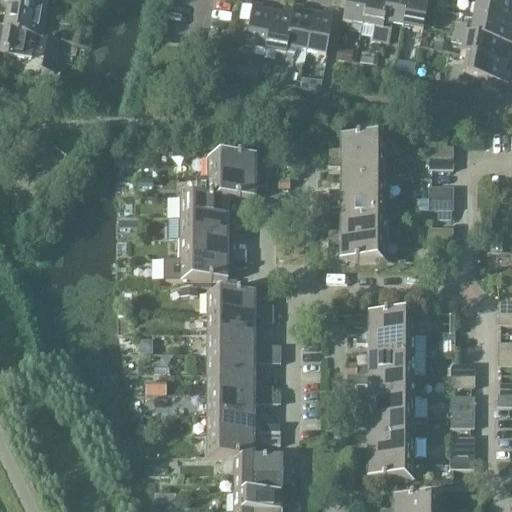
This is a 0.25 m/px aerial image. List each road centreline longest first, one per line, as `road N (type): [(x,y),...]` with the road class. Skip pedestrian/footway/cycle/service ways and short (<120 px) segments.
road 1 (residential): [(500,511),(484,461),(486,317),(465,298)]
road 2 (residential): [(511,163),(465,170),(465,298)]
road 3 (residential): [(289,441),(289,314),(313,294)]
road 4 (residential): [(465,298),(313,294)]
road 5 (residential): [(313,294),(294,274),(260,274),(261,205)]
